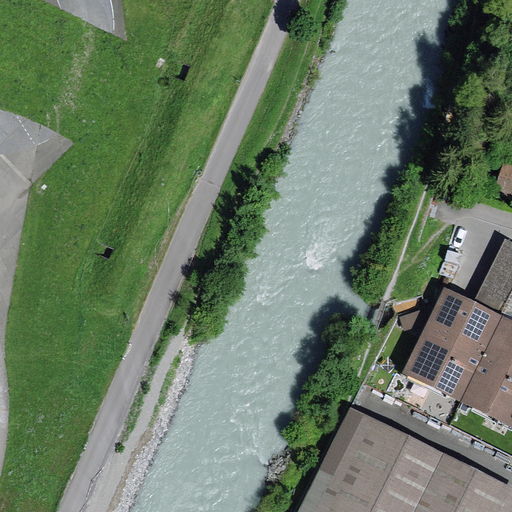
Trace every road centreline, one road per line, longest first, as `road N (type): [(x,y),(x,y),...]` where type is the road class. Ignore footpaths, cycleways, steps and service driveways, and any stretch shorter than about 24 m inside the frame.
road 1 (unclassified): [(289,0),(65,511)]
road 2 (trunk): [(361,0),(511,25)]
